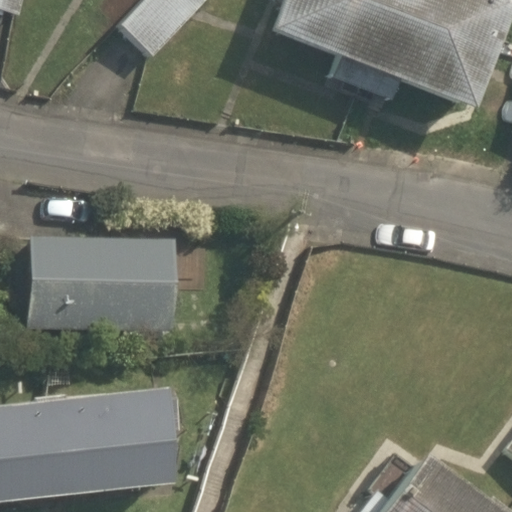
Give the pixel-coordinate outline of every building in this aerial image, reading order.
[(16,0),(0,0),(0,13),(11,17),(16,0)] [(140,0),(113,29),(145,60),(201,2),(198,0),(140,0)] [(501,3),(493,0),(276,0),(261,41),(327,65),(319,85),(380,107),(387,89),(460,115),(501,3)] [(166,337),(167,243),(18,241),(16,334),(166,337)] [(147,396),(0,409),(0,503),(156,488),(147,396)] [(511,432),(496,453),(511,465),(511,432)] [(470,511),(406,464),(370,511),(470,511)]
